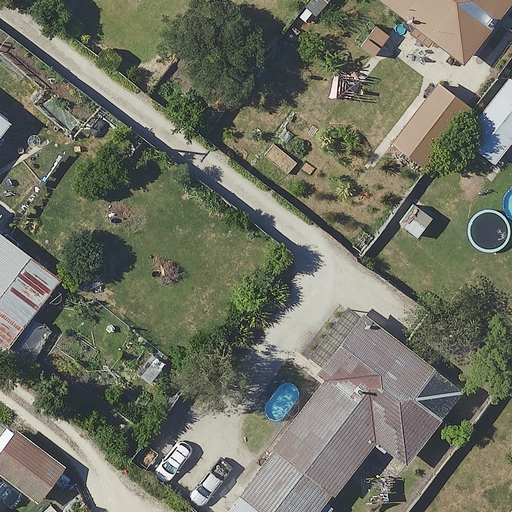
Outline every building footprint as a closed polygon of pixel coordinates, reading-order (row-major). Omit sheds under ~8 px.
[(376,0),(452,56),(492,0),(376,0)] [(511,121),(511,86),(495,73),(449,133),(483,159),(511,121)] [(415,162),(455,103),(421,79),(380,138),(415,162)] [(0,330),(47,274),(0,235),(0,330)] [(448,382),(337,305),(294,367),(305,375),(252,452),(174,398),(131,461),(204,511),(296,511),(314,487),(319,490),(358,434),(394,459),(448,382)]
